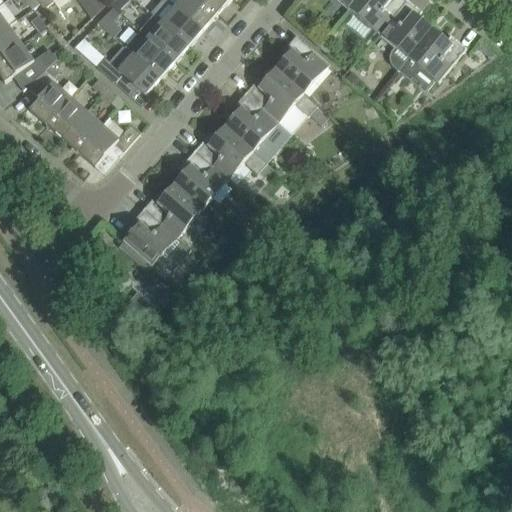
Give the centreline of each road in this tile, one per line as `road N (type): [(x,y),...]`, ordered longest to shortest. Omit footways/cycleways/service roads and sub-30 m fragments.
road 1 (residential): [(95,204),(283,0)]
road 2 (secondary): [(81,414),(0,302)]
road 3 (secondary): [(168,511),(81,414)]
road 4 (residential): [(95,204),(71,194),(0,131)]
